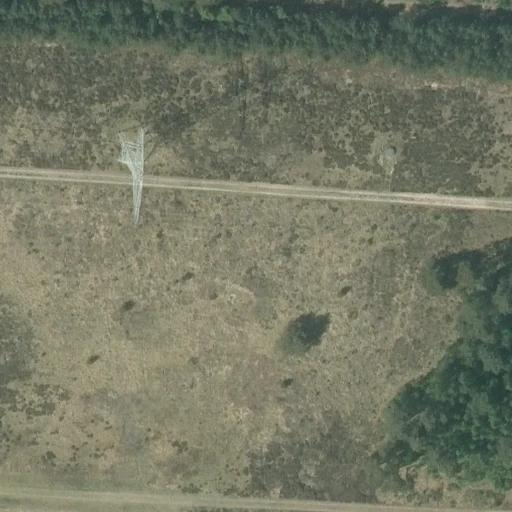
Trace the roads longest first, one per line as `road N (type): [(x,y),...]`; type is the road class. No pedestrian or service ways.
road 1 (track): [(511,206),(0,170)]
road 2 (track): [(0,492),(367,511)]
road 3 (track): [(511,16),(256,0)]
